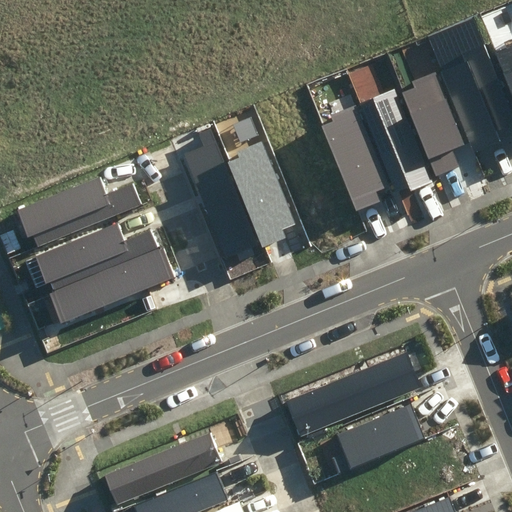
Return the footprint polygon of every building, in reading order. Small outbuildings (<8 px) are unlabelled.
[(474,62),(449,71),(477,147),(505,136),(501,126),(511,121),(511,108),(486,39),(468,46),(474,62)] [(511,40),(499,45),(511,80),(511,40)] [(438,70),(406,83),(438,168),(462,160),(456,144),(465,141),(438,70)] [(370,94),(405,187),(430,177),(395,85),(370,94)] [(360,106),(328,119),(362,204),(386,195),(380,179),(388,176),(360,106)] [(207,141),(191,147),(230,247),(259,236),(213,121),(201,126),(207,141)] [(265,143),(235,156),(269,238),(289,229),(285,221),(297,220),(265,143)] [(103,172),(21,205),(31,230),(36,228),(40,238),(139,198),(133,183),(111,192),(103,172)] [(120,222),(39,256),(50,280),(55,277),(59,286),(52,289),(62,313),(172,268),(154,226),(127,237),(120,222)] [(287,399),(299,427),(423,375),(411,347),(287,399)] [(337,450),(344,466),(429,433),(416,399),(340,428),(347,446),(337,450)] [(204,433),(114,469),(125,497),(215,460),(204,433)] [(218,467),(139,499),(144,511),(182,511),(229,493),(218,467)] [(397,511),(460,511),(452,490),(397,511)] [(247,511),(241,496),(202,511),(247,511)]
